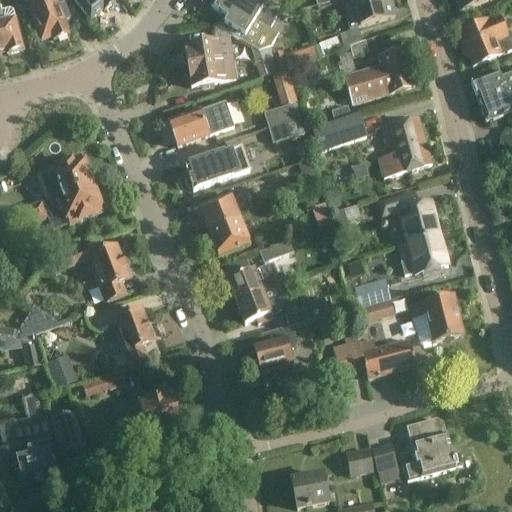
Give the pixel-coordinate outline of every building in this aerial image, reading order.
[(38,0),(17,0),(23,15),(28,13),(41,43),(52,39),(54,44),(69,37),(63,24),(70,21),(63,5),(57,8),(54,1),(41,6),(39,2),(38,0)] [(71,0),(90,23),(102,12),(104,14),(115,5),(111,0),(71,0)] [(215,0),(216,1),(210,10),(223,18),(216,29),(231,38),(257,54),(258,54),(269,51),(270,50),(278,38),(266,31),(274,18),(251,4),(254,0),(215,0)] [(313,0),(316,7),(316,8),(340,3),(338,0),(313,0)] [(348,33),(396,20),(390,0),(361,0),(341,6),(348,33)] [(452,0),(458,16),(498,0),(452,0)] [(0,12),(0,59),(23,53),(14,21),(12,13),(9,11),(0,14),(0,12)] [(472,70),(502,57),(511,52),(511,35),(507,38),(498,17),(457,35),(472,70)] [(184,57),(182,59),(183,67),(186,68),(186,69),(232,62),(228,41),(216,43),(206,45),(183,49),(184,57)] [(349,49),(352,61),(368,57),(365,44),(349,49)] [(269,51),(258,54),(262,67),(273,63),(272,58),(269,51)] [(344,82),(352,108),(415,88),(404,53),(378,61),(381,70),(344,82)] [(282,54),(272,58),(273,63),(277,74),(279,74),(288,71),(282,54)] [(186,71),(184,73),(185,82),(188,83),(190,90),(212,87),(235,83),(232,62),(186,69),(186,71)] [(255,66),(253,65),(258,81),(277,74),(273,63),(262,67),(255,66)] [(471,86),(486,126),(511,115),(511,75),(500,80),(498,75),(471,86)] [(283,108),(263,115),(263,116),(267,130),(298,120),(298,119),(295,108),(294,105),(285,76),(274,79),(283,108)] [(226,107),(201,115),(168,127),(176,152),(209,141),(234,132),(226,107)] [(347,110),(331,115),(334,125),(351,119),(347,110)] [(334,125),(312,132),(319,156),(366,141),(359,117),(351,119),(334,125)] [(298,120),(267,130),(272,147),(303,138),(298,120)] [(378,163),(383,183),(431,170),(418,122),(383,131),(390,159),(378,163)] [(245,149),(268,143),(265,133),(243,139),(245,149)] [(511,138),(498,138),(497,152),(499,153),(498,167),(511,161),(511,138)] [(223,156),(183,170),(185,178),(183,183),(186,192),(191,195),(248,176),(240,151),(223,157),(223,156)] [(48,175),(40,178),(49,202),(57,199),(90,187),(80,160),(47,173),(48,175)] [(312,163),(298,169),(305,186),(318,181),(312,163)] [(49,202),(42,205),(52,233),(68,227),(100,215),(90,187),(57,199),(49,202)] [(335,192),(326,195),(330,209),(339,207),(335,192)] [(402,231),(406,247),(439,239),(430,205),(418,209),(415,198),(379,207),(382,219),(397,216),(401,231),(402,231)] [(230,200),(198,212),(202,222),(200,226),(202,232),(207,234),(208,236),(239,224),(230,200)] [(38,205),(26,210),(33,227),(45,223),(38,205)] [(325,206),(313,210),(320,232),(332,228),(325,206)] [(260,207),(246,213),(249,220),(263,215),(260,207)] [(26,210),(5,218),(12,235),(14,234),(33,227),(26,210)] [(342,211),(336,213),(339,226),(346,224),(342,211)] [(263,215),(249,220),(251,227),(266,222),(264,216),(263,215)] [(208,238),(206,242),(208,248),(213,249),(217,261),(249,249),(239,224),(208,236),(208,238)] [(410,263),(400,265),(404,280),(414,277),(414,280),(447,272),(439,239),(406,247),(410,263)] [(99,243),(50,262),(55,275),(89,262),(96,279),(94,280),(104,306),(124,298),(119,287),(127,284),(115,250),(104,254),(99,243)] [(288,245),(259,255),(263,267),(293,256),(288,245)] [(252,273),(226,283),(235,307),(262,297),(286,288),(286,286),(281,276),(277,278),(272,267),(253,275),(252,273)] [(385,281),(354,289),(359,311),(377,307),(390,303),(385,281)] [(262,297),(235,307),(243,328),(255,324),(257,328),(271,322),(270,319),(270,318),(281,314),(285,304),(283,299),(290,296),(286,288),(262,297)] [(412,309),(407,310),(411,323),(420,348),(422,347),(432,345),(432,347),(463,339),(453,299),(412,309)] [(301,314),(285,319),(288,330),(292,329),(319,322),(328,320),(323,303),(304,308),(300,314),(301,314)] [(359,311),(351,313),(356,335),(356,337),(366,334),(367,334),(365,327),(369,326),(381,323),(377,307),(359,311)] [(146,363),(141,351),(152,346),(139,313),(114,322),(121,341),(119,342),(129,369),(146,363)] [(20,334),(14,343),(35,345),(36,345),(34,339),(55,331),(35,317),(28,328),(25,326),(20,334)] [(263,347),(252,350),(255,362),(253,366),(254,372),(258,373),(260,378),(271,375),(273,385),(277,388),(283,390),(289,388),(293,385),(295,379),(292,369),(288,354),(294,353),(297,347),(292,329),(288,330),(261,338),(263,347)] [(0,331),(0,341),(6,343),(14,343),(20,334),(0,331)] [(345,347),(332,350),(338,380),(365,373),(359,346),(358,345),(356,337),(356,335),(343,339),(345,347)] [(372,342),(359,346),(365,373),(368,385),(416,373),(409,344),(375,352),(372,342)] [(36,350),(22,353),(27,372),(41,369),(36,350)] [(73,371),(53,379),(57,389),(77,382),(73,371)] [(120,376),(82,387),(86,401),(124,389),(120,376)] [(141,417),(125,421),(127,433),(143,429),(146,441),(180,433),(179,432),(187,430),(189,425),(188,418),(183,415),(176,417),(171,397),(139,405),(141,417)] [(40,398),(24,402),(29,423),(45,419),(40,398)] [(74,416),(50,423),(61,459),(84,452),(74,416)] [(29,423),(10,428),(16,451),(51,442),(45,419),(29,423)] [(407,486),(455,474),(454,471),(463,469),(460,456),(451,458),(441,422),(406,431),(416,467),(402,470),(407,486)] [(390,448),(371,454),(381,488),(400,483),(390,448)] [(55,477),(49,452),(11,461),(17,487),(55,477)] [(368,454),(346,459),(350,480),(373,476),(368,454)] [(291,484),(296,511),(309,511),(328,508),(322,478),(291,484)]
